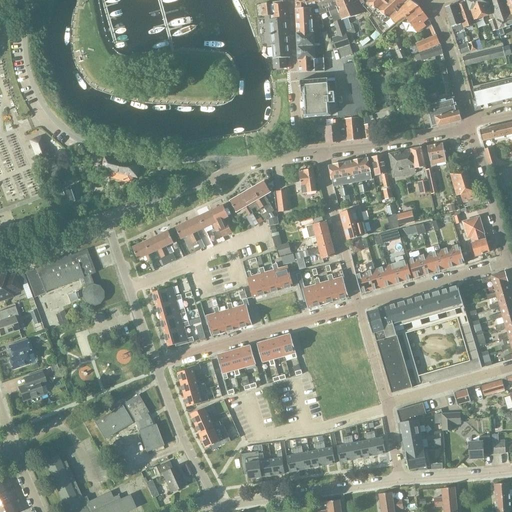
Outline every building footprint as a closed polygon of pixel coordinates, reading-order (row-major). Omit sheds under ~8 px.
[(294,0),(295,9),(296,9),(311,7),(312,10),(312,15),(320,15),(316,0),(294,0)] [(335,0),(316,0),(319,8),(320,15),(327,13),(326,8),(327,8),(331,18),(331,17),(337,37),(332,38),(335,50),(338,50),(350,46),(346,35),(336,3),(335,0)] [(364,13),(361,6),(360,5),(356,7),(351,0),(335,0),(336,3),(346,35),(352,33),(347,19),(360,15),(364,13)] [(361,6),(370,15),(367,18),(369,21),(374,15),(371,12),(375,8),(377,10),(387,0),(366,0),(366,1),(361,6)] [(407,0),(387,0),(377,10),(375,8),(371,12),(374,15),(369,21),(377,31),(392,19),(389,16),(407,0)] [(419,8),(408,0),(407,0),(389,16),(392,19),(377,31),(382,38),(397,26),(397,25),(405,18),(419,8)] [(487,0),(468,0),(467,1),(473,21),(489,16),(491,20),(489,21),(492,32),(498,30),(494,16),(493,16),(487,0)] [(511,0),(488,0),(494,16),(498,30),(500,36),(504,35),(502,28),(511,25),(511,0)] [(459,3),(455,4),(463,28),(474,25),(473,21),(466,1),(459,3)] [(274,3),(261,4),(263,18),(265,17),(273,17),(273,20),(286,19),(284,2),(274,3)] [(461,25),(455,5),(445,8),(452,28),(461,25)] [(296,9),(296,22),(312,21),(312,15),(312,10),(311,7),(296,9)] [(424,27),(421,24),(428,19),(419,8),(405,18),(414,30),(415,29),(417,32),(424,27)] [(272,47),(288,45),(286,19),(273,20),(273,17),(265,17),(267,47),(272,47)] [(296,22),(297,34),(313,33),(313,21),(312,21),(296,22)] [(297,34),(298,48),(314,47),(313,33),(297,34)] [(416,44),(419,53),(439,44),(436,36),(416,44)] [(471,53),(478,51),(482,49),(479,40),(468,44),(471,53)] [(393,45),(399,61),(406,58),(400,43),(393,45)] [(460,55),(470,52),(467,43),(457,47),(460,55)] [(289,58),(288,45),(272,47),(273,59),(274,70),(282,69),(287,68),(286,58),(289,58)] [(338,50),(335,50),(335,51),(338,50),(341,59),(353,55),(350,46),(338,50)] [(298,48),(298,60),(314,59),(314,47),(298,48)] [(416,62),(421,60),(421,61),(443,54),(441,47),(419,54),(415,56),(416,62)] [(462,58),(464,67),(506,56),(503,48),(462,58)] [(314,59),(298,60),(299,73),(315,72),(315,65),(319,65),(318,59),(314,59)] [(304,118),(330,116),(329,103),(334,103),(334,92),(328,93),(327,82),(335,81),(335,78),(300,81),(301,94),(302,93),(304,109),(303,109),(304,118)] [(511,80),(501,84),(506,104),(511,101),(511,80)] [(476,111),(506,104),(501,84),(471,91),(476,111)] [(461,121),(458,111),(454,98),(426,105),(432,128),(461,121)] [(354,105),(349,106),(350,116),(366,115),(364,104),(354,105)] [(360,140),(358,118),(345,119),(347,142),(360,140)] [(340,142),(338,120),(333,121),(333,127),(325,127),(327,143),(340,142)] [(511,123),(510,124),(501,126),(504,136),(511,133),(511,123)] [(365,126),(367,139),(373,138),(371,125),(365,126)] [(482,141),(504,136),(501,126),(479,131),(482,141)] [(31,143),(38,161),(50,157),(48,150),(45,151),(41,140),(31,143)] [(443,144),(427,147),(430,161),(435,160),(436,164),(446,162),(443,144)] [(421,148),(419,148),(418,147),(415,148),(415,149),(388,154),(392,178),(415,174),(414,169),(424,167),(421,148)] [(389,187),(383,155),(371,157),(375,176),(381,175),(384,188),(389,187)] [(137,177),(139,165),(105,157),(102,170),(112,172),(111,178),(131,183),(133,177),(137,177)] [(367,158),(358,160),(362,182),(372,180),(367,158)] [(358,160),(348,162),(352,184),(362,182),(358,160)] [(348,162),(338,164),(343,186),(352,184),(348,162)] [(338,164),(329,166),(331,180),(332,180),(333,187),(343,186),(338,164)] [(304,170),(304,171),(299,172),(302,194),(316,192),(313,167),(308,168),(308,170),(304,170)] [(438,193),(432,169),(426,170),(431,195),(438,193)] [(449,175),(456,196),(460,195),(462,202),(475,198),(466,169),(449,175)] [(264,181),(252,188),(263,207),(264,207),(268,215),(274,211),(265,196),(270,192),(264,181)] [(263,207),(252,188),(241,195),(251,210),(255,208),(257,211),(260,209),(263,207)] [(392,199),(390,189),(383,191),(385,200),(392,199)] [(57,198),(64,196),(62,190),(55,192),(57,198)] [(286,191),(276,192),(279,212),(289,211),(286,191)] [(77,193),(68,196),(71,203),(80,200),(77,193)] [(252,213),(251,210),(241,195),(230,201),(236,212),(244,208),(249,216),(252,213)] [(371,203),(363,205),(365,215),(373,214),(371,203)] [(223,205),(211,211),(220,231),(221,230),(224,237),(231,234),(229,229),(227,224),(226,224),(224,219),(228,217),(223,205)] [(344,227),(359,223),(364,222),(360,208),(340,213),(344,227)] [(211,211),(199,217),(204,228),(213,224),(216,232),(213,233),(216,241),(224,237),(221,230),(220,231),(211,211)] [(412,211),(396,215),(398,226),(415,222),(412,211)] [(199,217),(187,222),(196,242),(197,242),(200,240),(197,232),(204,228),(199,217)] [(312,217),(300,220),(302,226),(313,223),(312,217)] [(483,234),(484,234),(479,217),(463,222),(467,239),(471,238),(472,243),(472,244),(475,256),(482,255),(483,255),(483,254),(489,252),(485,240),(483,234)] [(269,227),(278,225),(277,218),(267,220),(269,227)] [(309,238),(316,236),(316,237),(329,233),(326,221),(306,227),(309,238)] [(200,249),(197,242),(196,242),(187,222),(175,228),(181,239),(189,235),(196,251),(200,249)] [(359,223),(344,227),(347,239),(362,235),(367,234),(364,222),(359,224),(359,223)] [(168,231),(156,237),(165,256),(169,264),(175,261),(172,253),(169,255),(165,246),(173,243),(168,231)] [(332,244),(329,233),(316,237),(319,248),(332,244)] [(142,243),(152,263),(154,262),(150,254),(158,250),(161,258),(160,259),(164,266),(169,264),(165,256),(156,237),(142,243)] [(359,239),(349,240),(349,250),(359,250),(359,239)] [(150,264),(152,263),(142,243),(132,248),(138,259),(146,256),(150,264)] [(279,257),(291,254),(288,244),(277,247),(279,257)] [(297,260),(313,256),(320,254),(322,259),(335,256),(332,244),(319,248),(311,250),(307,251),(295,254),(297,260)] [(459,245),(442,250),(448,269),(465,264),(459,245)] [(435,252),(425,255),(431,274),(448,269),(442,250),(440,251),(439,246),(434,247),(435,252)] [(45,291),(82,277),(86,287),(82,292),(82,299),(87,304),(93,306),(99,304),(103,298),(103,291),(99,286),(92,284),(92,283),(89,275),(95,273),(86,250),(86,251),(80,254),(79,253),(79,254),(71,257),(70,254),(35,267),(36,269),(25,273),(34,297),(46,293),(45,291)] [(283,265),(295,262),(293,255),(281,258),(283,265)] [(431,274),(425,255),(408,260),(414,279),(431,274)] [(407,261),(389,266),(395,285),(412,280),(407,261)] [(378,290),(370,263),(365,265),(367,272),(355,276),(361,295),(378,290)] [(372,263),(370,263),(378,290),(395,285),(389,266),(374,270),(372,263)] [(277,264),(272,265),(280,291),(293,287),(288,267),(278,269),(277,264)] [(263,268),(259,269),(266,295),(280,291),(272,265),(274,271),(265,273),(263,268)] [(266,295),(259,269),(260,275),(252,277),(250,272),(245,273),(253,299),(266,295)] [(332,275),(327,276),(335,302),(349,298),(345,286),(346,286),(342,272),(343,277),(333,280),(332,275)] [(492,281),(494,287),(508,283),(505,272),(481,279),(483,284),(492,281)] [(0,299),(12,296),(11,293),(19,290),(14,275),(6,278),(5,276),(0,277),(0,299)] [(24,275),(18,277),(21,286),(27,284),(24,275)] [(319,279),(314,280),(322,306),(335,302),(327,276),(329,282),(320,284),(319,279)] [(322,306),(314,280),(316,285),(305,289),(303,283),(298,284),(303,303),(306,302),(308,310),(322,306)] [(511,293),(508,283),(494,287),(495,293),(486,295),(487,300),(497,297),(511,293)] [(366,313),(372,335),(374,334),(392,395),(482,369),(458,286),(366,313)] [(152,293),(156,307),(182,299),(181,295),(175,297),(172,287),(152,293)] [(511,297),(511,293),(497,297),(498,303),(489,306),(490,310),(511,303),(511,297)] [(156,307),(160,320),(186,313),(185,310),(184,309),(179,310),(176,301),(182,300),(182,299),(156,307)] [(231,303),(238,329),(252,326),(250,318),(252,317),(247,299),(242,300),(244,306),(233,309),(231,303)] [(218,307),(225,333),(238,329),(231,303),(227,305),(228,310),(220,313),(218,307)] [(511,314),(511,303),(490,310),(499,308),(501,313),(492,316),(493,320),(503,318),(511,314)] [(0,335),(18,330),(15,322),(20,320),(15,306),(0,311),(0,319),(0,321),(0,335)] [(225,333),(218,307),(214,308),(215,314),(205,317),(203,311),(207,326),(208,325),(211,337),(225,333)] [(59,313),(59,314),(55,315),(59,326),(68,323),(64,311),(59,313)] [(160,320),(163,333),(189,326),(188,322),(183,324),(180,315),(186,313),(160,320)] [(511,326),(511,314),(503,318),(504,323),(495,326),(496,331),(506,328),(511,326)] [(189,326),(163,333),(167,347),(175,345),(176,347),(194,342),(193,338),(187,339),(184,328),(189,326)] [(511,337),(511,326),(506,328),(507,334),(498,336),(499,341),(502,340),(511,337)] [(291,335),(279,338),(285,357),(291,355),(292,360),(297,358),(296,354),(291,335)] [(511,348),(511,337),(502,340),(504,346),(501,346),(502,351),(511,348),(511,349),(511,348)] [(279,338),(268,341),(274,360),(281,358),(282,362),(286,361),(285,357),(279,338)] [(12,369),(30,363),(27,355),(31,353),(26,340),(11,345),(14,354),(7,356),(12,369)] [(274,360),(268,341),(257,344),(262,363),(269,361),(270,367),(275,365),(274,360)] [(251,346),(239,349),(245,368),(256,365),(251,346)] [(234,371),(235,377),(240,376),(238,370),(245,368),(239,349),(228,352),(234,371)] [(226,373),(234,371),(228,352),(217,355),(224,380),(228,379),(226,373)] [(57,364),(51,366),(54,374),(59,372),(57,364)] [(196,379),(193,371),(201,369),(199,365),(185,369),(186,371),(177,373),(180,383),(196,379)] [(22,401),(42,394),(40,386),(46,384),(42,372),(28,376),(30,383),(18,387),(22,401)] [(501,380),(502,381),(504,388),(509,387),(507,382),(511,380),(511,376),(506,378),(501,380)] [(184,396),(206,389),(205,385),(198,387),(196,379),(180,383),(183,393),(184,396)] [(504,390),(504,388),(502,381),(481,386),(484,396),(504,390)] [(202,403),(200,396),(208,394),(206,389),(184,396),(187,407),(202,403)] [(457,406),(470,402),(467,390),(454,394),(457,406)] [(122,406),(94,422),(104,439),(104,438),(130,422),(131,423),(131,422),(131,421),(135,419),(138,425),(140,430),(138,431),(146,451),(162,445),(162,446),(163,445),(155,425),(152,426),(150,419),(148,420),(144,414),(148,412),(138,395),(121,405),(122,406)] [(423,403),(414,406),(417,417),(418,417),(426,414),(423,403)] [(210,419),(207,413),(214,409),(212,405),(190,415),(195,425),(210,419)] [(399,424),(402,438),(421,435),(418,420),(418,417),(417,417),(414,406),(405,408),(409,422),(399,424)] [(396,411),(399,424),(409,422),(405,408),(396,411)] [(442,415),(443,431),(453,430),(453,424),(461,424),(460,414),(442,415)] [(200,436),(221,426),(219,422),(213,425),(210,419),(195,425),(199,434),(200,436)] [(231,442),(223,425),(221,426),(200,436),(205,448),(210,447),(212,451),(231,442)] [(386,453),(382,438),(375,439),(374,432),(369,433),(374,456),(386,453)] [(374,456),(369,433),(365,434),(366,441),(360,443),(363,458),(372,456),(374,456)] [(402,438),(405,452),(423,449),(421,435),(402,438)] [(499,442),(498,435),(492,435),(492,443),(493,454),(500,454),(499,442)] [(363,458),(360,443),(353,444),(352,436),(347,437),(352,460),(356,459),(363,458)] [(479,442),(468,443),(469,459),(484,458),(483,453),(490,453),(489,436),(479,436),(479,442)] [(352,460),(347,437),(342,438),(344,446),(337,447),(340,463),(349,461),(352,460)] [(335,464),(332,448),(325,449),(324,442),(319,443),(324,466),(335,464)] [(324,466),(319,443),(314,444),(316,451),(309,453),(312,468),(321,466),(324,466)] [(312,468),(309,453),(303,454),(301,446),(297,447),(301,470),(306,470),(312,468)] [(301,470),(297,447),(292,448),(293,456),(286,457),(290,473),(299,471),(301,470)] [(427,467),(423,449),(405,452),(408,470),(427,467)] [(284,474),(281,451),(276,452),(277,459),(271,460),(273,476),(284,474)] [(262,477),(258,454),(258,452),(240,455),(243,476),(247,475),(248,479),(258,478),(262,477)] [(273,476),(271,460),(264,461),(263,454),(258,454),(262,477),(266,477),(273,476)] [(119,500),(118,495),(112,498),(110,492),(87,502),(84,497),(82,499),(65,462),(61,464),(57,456),(44,461),(66,511),(67,511),(126,511),(135,508),(129,495),(119,500)] [(170,492),(185,486),(176,466),(172,468),(169,461),(155,467),(159,474),(162,473),(170,492)] [(129,478),(127,473),(118,477),(120,482),(129,478)] [(156,490),(151,481),(145,483),(150,492),(156,490)] [(494,484),(495,498),(510,497),(509,483),(494,484)] [(434,499),(434,503),(456,501),(454,487),(442,489),(443,498),(434,499)] [(0,493),(0,507),(9,503),(4,492),(0,493)] [(393,501),(391,492),(379,494),(381,507),(402,504),(402,505),(408,504),(408,499),(402,501),(402,500),(393,501)] [(495,498),(496,511),(510,510),(510,497),(495,498)] [(319,511),(318,511),(340,511),(339,500),(327,502),(328,511),(319,511)] [(456,511),(456,501),(434,503),(434,507),(443,506),(444,511),(456,511)] [(0,511),(12,511),(9,503),(0,507),(0,511)]
